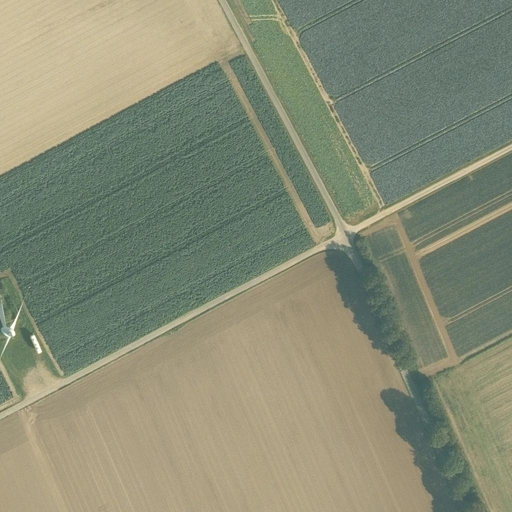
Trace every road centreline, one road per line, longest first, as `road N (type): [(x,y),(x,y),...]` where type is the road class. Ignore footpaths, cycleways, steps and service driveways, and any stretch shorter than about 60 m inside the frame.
road 1 (track): [(0,416),(511,146)]
road 2 (track): [(221,0),(344,234),(465,511)]
